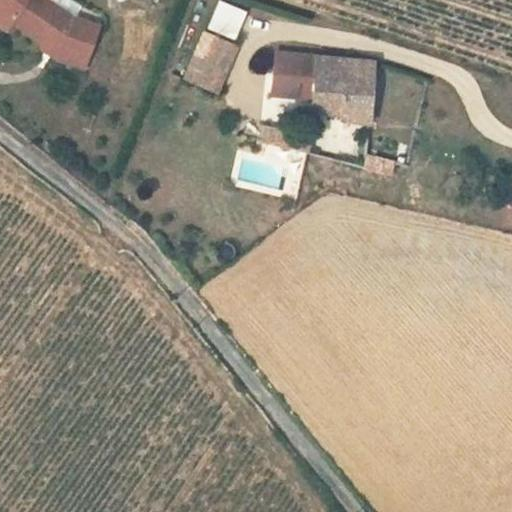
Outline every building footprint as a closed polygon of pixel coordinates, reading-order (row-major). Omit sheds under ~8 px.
[(0,0),(0,27),(4,30),(10,22),(43,46),(48,49),(53,43),(62,49),(86,59),(96,30),(70,20),(40,0),(0,0)] [(234,38),(245,8),(223,0),(215,0),(205,28),(234,38)] [(124,6),(122,56),(145,57),(147,7),(124,6)] [(215,39),(196,83),(216,92),(235,48),(215,39)] [(43,46),(40,50),(56,62),(82,70),(86,59),(62,49),(53,43),(48,49),(43,46)] [(371,117),(375,63),(277,54),(272,95),(295,98),(297,98),(298,90),(313,92),(312,103),(311,111),(371,117)] [(295,101),(312,103),(313,92),(298,90),(297,98),(295,98),(295,101)] [(242,117),(240,133),(257,135),(259,119),(242,117)] [(269,126),(265,143),(307,154),(311,137),(269,126)] [(371,154),(366,170),(404,180),(408,164),(371,154)]
